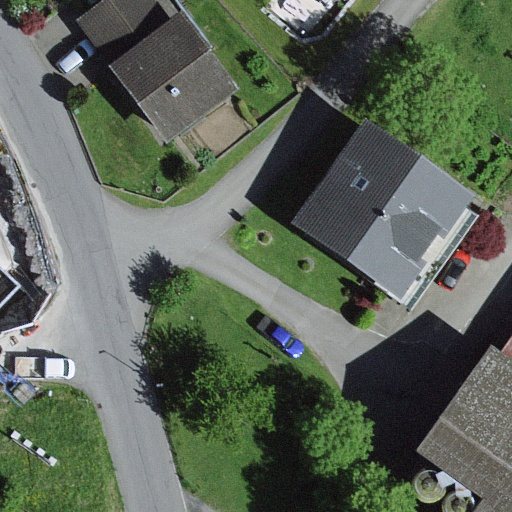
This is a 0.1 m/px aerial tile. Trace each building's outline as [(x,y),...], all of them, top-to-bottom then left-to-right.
[(111,68),(169,25),(150,0),(104,0),(76,22),(111,68)] [(111,68),(107,71),(163,148),(233,97),(176,20),(169,25),(111,68)] [(467,201),(359,130),(290,232),(398,304),(467,201)] [(0,272),(0,271),(0,230),(15,218),(0,198),(0,272)] [(511,511),(511,338),(497,360),(485,351),(409,460),(476,507),(473,511),(511,511)] [(421,508),(426,508),(431,506),(435,503),(438,499),(439,494),(439,489),(437,484),(433,480),(428,478),(423,477),(418,478),(413,481),(410,485),(408,490),(408,495),(409,500),(412,504),(416,507),(421,508)] [(465,511),(466,508),(464,503),(460,499),(455,497),(450,496),(445,497),(440,500),(437,504),(435,509),(434,511),(465,511)]
